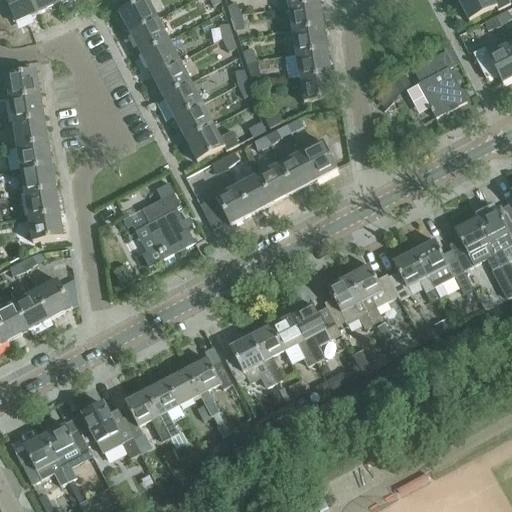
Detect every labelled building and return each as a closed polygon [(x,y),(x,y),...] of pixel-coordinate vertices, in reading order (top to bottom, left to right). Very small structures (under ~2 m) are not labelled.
[(4,0),(16,26),(38,16),(31,0),(4,0)] [(31,0),(38,16),(61,6),(57,0),(31,0)] [(147,0),(144,0),(119,14),(131,38),(159,23),(147,0)] [(208,0),(214,9),(221,5),(219,0),(208,0)] [(318,0),(287,0),(289,10),(320,5),(318,0)] [(470,24),(496,10),(498,13),(511,6),(507,0),(461,0),(458,2),(470,24)] [(243,17),(236,5),(228,9),(232,21),(243,17)] [(320,5),(289,10),(293,33),(324,28),(320,5)] [(501,30),(511,21),(511,19),(507,13),(496,19),(501,30)] [(245,32),(243,17),(232,21),(236,33),(245,32)] [(488,34),(501,30),(496,19),(485,25),(488,34)] [(143,60),(170,45),(159,23),(131,38),(143,60)] [(228,27),(219,28),(221,43),(232,40),(228,27)] [(324,28),(293,33),(297,58),(328,53),(324,28)] [(485,49),(473,56),(486,81),(497,76),(502,86),(511,81),(511,50),(510,46),(506,38),(495,44),(499,52),(489,57),(485,49)] [(221,43),(228,55),(236,51),(232,40),(221,43)] [(153,80),(181,65),(170,45),(143,60),(153,80)] [(258,64),(251,51),(243,56),(247,68),(258,64)] [(452,51),(446,54),(413,71),(420,86),(418,87),(435,121),(467,105),(450,72),(460,66),(452,51)] [(328,53),(297,58),(300,81),(331,76),(328,53)] [(251,80),(260,78),(258,64),(247,68),(251,80)] [(164,102),(192,87),(181,65),(153,80),(164,102)] [(37,73),(6,78),(10,101),(40,96),(37,73)] [(244,73),(234,75),(237,89),(248,85),(244,73)] [(304,105),(335,100),(331,76),(300,81),(304,105)] [(404,78),(393,84),(399,95),(410,89),(404,78)] [(237,89),(244,101),(252,97),(248,85),(237,89)] [(175,122),(203,107),(192,87),(164,102),(175,122)] [(40,96),(10,101),(13,125),(44,120),(40,96)] [(186,144),(214,129),(203,107),(175,122),(186,144)] [(282,125),(278,116),(265,123),(270,132),(282,125)] [(44,120),(13,125),(17,149),(48,143),(44,120)] [(304,130),(300,121),(287,128),(292,137),(304,130)] [(261,126),(249,132),(253,141),(265,134),(261,126)] [(232,134),(220,140),(214,129),(186,144),(197,165),(224,151),(226,154),(239,147),(232,134)] [(272,149),(282,141),(277,134),(266,139),(272,149)] [(255,145),(257,153),(272,149),(266,139),(255,145)] [(48,143),(17,149),(21,173),(52,168),(48,143)] [(338,172),(323,144),(302,156),(316,183),(338,172)] [(229,171),(240,163),(234,156),(223,161),(229,171)] [(316,183),(302,156),(281,166),(295,194),(316,183)] [(212,167),(215,175),(229,171),(223,161),(212,167)] [(295,194),(281,166),(259,178),(274,205),(295,194)] [(52,168),(21,173),(25,197),(56,192),(52,168)] [(274,205),(259,178),(238,189),(253,216),(274,205)] [(150,227),(136,234),(147,256),(158,250),(165,262),(195,246),(178,213),(182,211),(169,186),(157,193),(162,202),(142,212),(150,227)] [(215,200),(230,228),(253,216),(238,189),(215,200)] [(56,192),(25,197),(29,220),(60,215),(56,192)] [(214,201),(200,208),(214,233),(223,228),(215,212),(218,210),(214,201)] [(483,218),(476,222),(494,257),(503,253),(503,254),(511,249),(511,215),(502,220),(495,207),(481,214),(483,218)] [(33,245),(64,240),(60,215),(29,220),(33,245)] [(459,241),(449,246),(453,252),(463,273),(486,261),(492,272),(500,267),(494,257),(476,222),(455,233),(459,241)] [(435,244),(414,254),(432,289),(463,274),(463,273),(453,252),(442,258),(435,244)] [(503,253),(494,257),(500,267),(501,270),(509,265),(503,254),(503,253)] [(398,275),(388,280),(398,300),(400,304),(413,298),(408,289),(419,283),(431,306),(438,302),(432,289),(414,254),(393,265),(398,275)] [(26,275),(37,266),(32,259),(21,265),(26,275)] [(9,271),(12,279),(26,275),(21,265),(9,271)] [(370,268),(349,279),(374,326),(382,322),(376,311),(398,300),(388,280),(387,277),(377,282),(370,268)] [(334,301),(325,305),(328,310),(337,328),(338,329),(346,325),(348,328),(361,321),(366,330),(374,326),(349,279),(329,290),(334,301)] [(73,311),(58,283),(36,294),(50,322),(73,311)] [(468,283),(459,288),(464,298),(473,293),(468,283)] [(511,300),(511,291),(511,289),(503,294),(507,303),(511,300)] [(50,322),(36,294),(16,305),(30,333),(50,322)] [(30,333),(16,305),(0,312),(0,327),(8,344),(30,333)] [(313,307),(292,318),(317,365),(327,361),(315,338),(326,332),(326,334),(337,328),(328,310),(317,315),(313,307)] [(292,318),(272,329),(285,353),(296,348),(308,370),(317,365),(292,318)] [(447,320),(433,327),(438,337),(452,330),(447,320)] [(0,348),(8,344),(0,327),(0,348)] [(385,327),(378,330),(385,344),(392,341),(385,327)] [(272,329),(252,340),(276,386),(284,382),(272,360),(285,353),(272,329)] [(235,359),(226,363),(237,385),(248,380),(245,374),(257,368),(268,390),(276,386),(252,340),(231,351),(235,359)] [(365,352),(353,359),(362,375),(374,369),(365,352)] [(221,365),(213,369),(209,362),(187,373),(200,397),(206,408),(212,419),(220,415),(208,393),(220,387),(223,393),(233,388),(221,365)] [(363,377),(362,375),(357,367),(345,373),(350,384),(363,377)] [(200,397),(187,373),(167,384),(180,408),(200,397)] [(326,382),(316,388),(321,399),(332,393),(326,382)] [(180,438),(168,414),(180,408),(167,384),(147,394),(172,442),(180,438)] [(126,405),(131,416),(123,421),(127,429),(134,443),(145,437),(140,429),(151,423),(164,446),(172,442),(147,394),(126,405)] [(82,418),(103,456),(122,445),(131,462),(142,457),(134,443),(127,429),(118,434),(103,406),(82,418)] [(206,408),(198,413),(204,423),(212,419),(206,408)] [(223,441),(235,435),(228,423),(217,429),(223,441)] [(45,437),(44,438),(51,450),(69,486),(76,482),(71,473),(86,466),(82,459),(90,454),(79,432),(70,437),(65,427),(64,427),(64,428),(45,438),(45,437)] [(30,461),(21,466),(32,487),(52,477),(59,491),(69,486),(51,450),(44,438),(44,439),(25,449),(25,448),(24,448),(30,461)] [(98,511),(92,500),(80,506),(82,511),(98,511)]
